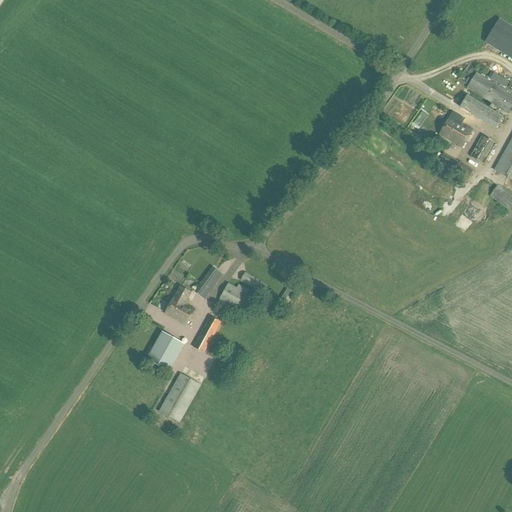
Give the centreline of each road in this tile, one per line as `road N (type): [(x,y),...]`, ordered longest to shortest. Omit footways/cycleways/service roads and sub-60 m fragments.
road 1 (unclassified): [(5,511),(180,250),(206,237),(256,247)]
road 2 (unclassified): [(256,247),(511,382)]
road 3 (unclassified): [(256,247),(402,73)]
road 4 (unclassified): [(402,73),(282,0)]
